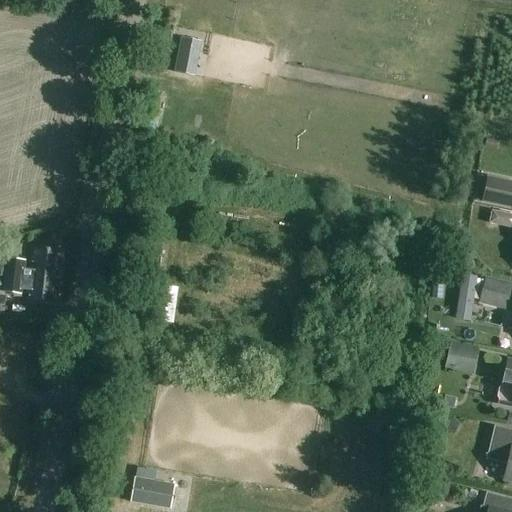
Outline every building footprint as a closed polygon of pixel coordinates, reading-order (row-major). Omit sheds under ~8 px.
[(498,142),(486,139),(484,146),(496,149),(498,142)] [(511,183),(486,178),(481,203),(511,209),(511,183)] [(458,208),(456,232),(478,235),(481,210),(458,208)] [(511,214),(491,210),(488,223),(511,228),(511,214)] [(32,248),(30,271),(27,290),(26,300),(55,303),(61,252),(32,248)] [(21,296),(26,261),(6,258),(2,293),(21,296)] [(506,310),(511,285),(484,278),(484,281),(479,301),(478,303),(506,310)] [(153,322),(169,324),(175,288),(158,285),(153,322)] [(477,318),(479,307),(463,303),(463,302),(451,300),(448,312),(477,318)] [(472,374),(477,350),(449,344),(444,368),(472,374)] [(511,360),(511,348),(505,347),(502,359),(511,360)] [(511,361),(507,360),(502,383),(502,387),(498,389),(497,398),(498,400),(497,405),(511,408),(511,361)] [(459,423),(447,417),(441,429),(453,435),(459,423)] [(503,481),(511,483),(511,431),(493,427),(485,460),(507,465),(503,481)] [(130,503),(169,510),(174,486),(134,479),(130,503)] [(501,511),(500,511),(504,498),(486,493),(480,511),(501,511)]
